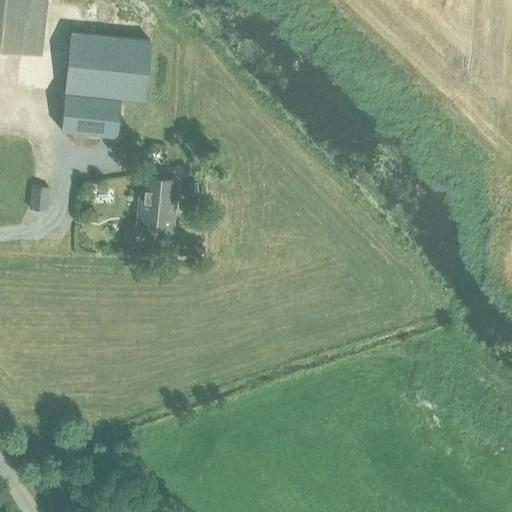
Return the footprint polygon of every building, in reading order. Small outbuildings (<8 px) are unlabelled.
[(0,0),(0,44),(40,49),(45,0),(0,0)] [(70,31),(59,128),(116,136),(120,97),(144,99),(150,40),(85,33),(70,31)] [(0,169),(43,174),(47,136),(0,131),(0,169)] [(137,227),(171,231),(176,179),(142,175),(137,227)] [(30,209),(46,211),(48,186),(32,185),(30,209)]
